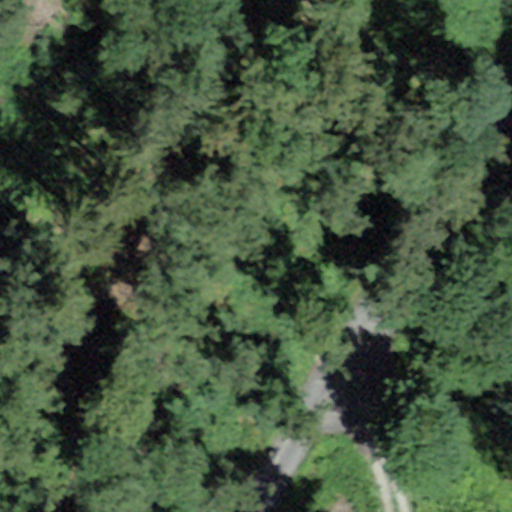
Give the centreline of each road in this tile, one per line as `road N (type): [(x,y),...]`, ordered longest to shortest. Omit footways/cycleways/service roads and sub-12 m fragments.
road 1 (unclassified): [(511,97),(262,511)]
road 2 (track): [(352,356),(402,511)]
